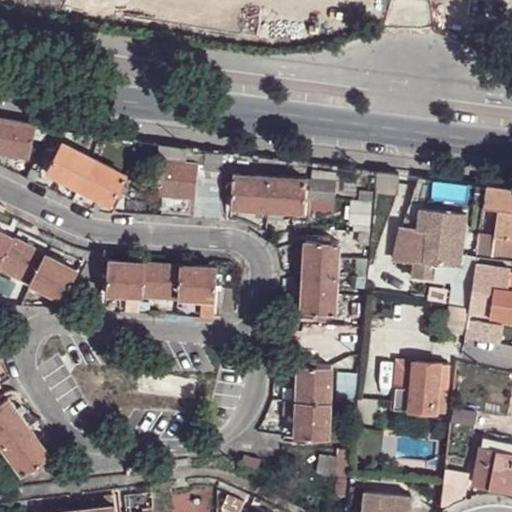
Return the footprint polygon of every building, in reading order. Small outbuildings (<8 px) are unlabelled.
[(151,0),(152,21),(165,21),(165,0),(151,0)] [(0,118),(0,152),(29,157),(35,125),(0,118)] [(36,127),(34,138),(46,140),(48,129),(36,127)] [(110,167),(62,143),(58,150),(54,148),(43,168),(78,187),(99,197),(116,206),(127,185),(122,183),(126,176),(110,167)] [(188,149),(158,147),(158,160),(160,161),(157,193),(194,196),(196,181),(197,163),(187,163),(188,149)] [(120,148),(110,167),(126,176),(136,156),(120,148)] [(203,182),(196,181),(194,196),(193,217),(218,219),(224,152),(205,151),(203,182)] [(311,179),(333,181),(334,171),(311,169),(311,179)] [(227,181),(225,205),(267,208),(292,210),(308,212),(310,199),(332,201),(333,181),(311,179),(232,173),(231,182),(227,181)] [(511,189),(487,186),(483,214),(498,217),(495,241),(479,239),(476,256),(511,261),(511,189)] [(78,187),(72,200),(91,210),(99,197),(78,187)] [(467,212),(420,206),(417,230),(419,230),(427,231),(423,260),(416,259),(414,259),(412,277),(435,280),(436,264),(440,264),(461,266),(467,212)] [(290,213),(292,210),(267,208),(267,218),(283,220),(284,215),(288,214),(289,213),(290,213)] [(81,273),(0,230),(0,267),(62,299),(69,286),(73,288),(81,273)] [(427,231),(419,230),(416,259),(423,260),(427,231)] [(370,232),(357,231),(356,243),(369,245),(370,232)] [(329,237),(304,235),(299,317),(325,319),(325,313),(333,314),(337,242),(329,241),(329,237)] [(367,257),(356,256),(355,277),(366,278),(367,257)] [(106,276),(105,293),(142,295),(145,263),(108,260),(106,276)] [(145,263),(142,295),(177,298),(178,265),(145,263)] [(470,307),(468,313),(490,318),(494,291),(495,287),(498,268),(476,263),(470,307)] [(461,266),(440,264),(439,272),(454,273),(461,266)] [(178,265),(177,298),(201,299),(214,300),(215,282),(216,267),(178,265)] [(510,270),(498,268),(495,287),(507,289),(510,271),(510,270)] [(0,274),(0,293),(9,298),(16,283),(0,274)] [(494,291),(490,318),(511,321),(511,289),(507,289),(495,287),(494,291)] [(456,289),(453,304),(456,305),(470,307),(472,292),(456,289)] [(201,299),(200,315),(213,316),(214,300),(201,299)] [(140,302),(138,311),(148,311),(150,303),(140,302)] [(351,318),(360,319),(362,304),(352,303),(351,318)] [(294,308),(280,306),(281,309),(286,320),(293,321),(294,308)] [(465,336),(500,343),(502,326),(468,319),(465,336)] [(396,360),(392,410),(444,414),(448,364),(413,361),(413,367),(405,366),(406,361),(396,360)] [(298,365),(293,437),(311,438),(326,439),(330,367),(315,366),(298,365)] [(357,384),(358,372),(336,371),(334,401),(355,403),(356,400),(356,398),(357,384)] [(156,380),(156,385),(183,387),(183,374),(154,372),(153,380),(156,380)] [(180,434),(183,388),(183,387),(156,385),(156,380),(153,380),(136,379),(133,409),(143,410),(142,432),(180,434)] [(31,471),(50,457),(7,397),(0,402),(0,442),(23,475),(31,471)] [(377,402),(356,400),(355,403),(355,408),(353,428),(375,430),(377,402)] [(133,409),(132,431),(142,432),(143,410),(133,409)] [(511,442),(482,436),(480,445),(511,452),(511,442)] [(511,452),(480,445),(472,481),(511,489),(511,452)] [(349,473),(351,447),(336,447),(335,455),(327,455),(327,456),(318,455),(315,474),(334,477),(332,496),(347,496),(349,473)] [(248,455),(242,454),(240,465),(257,467),(259,460),(248,458),(248,455)] [(33,474),(52,460),(50,457),(31,471),(33,474)] [(443,483),(442,492),(452,493),(458,494),(459,479),(443,478),(443,483)] [(411,511),(413,495),(364,490),(361,511),(411,511)] [(228,492),(222,506),(235,511),(240,511),(245,499),(228,492)] [(448,507),(450,506),(452,493),(442,492),(440,508),(442,506),(448,507)] [(152,511),(147,511),(119,511),(119,503),(47,511),(152,511)]
